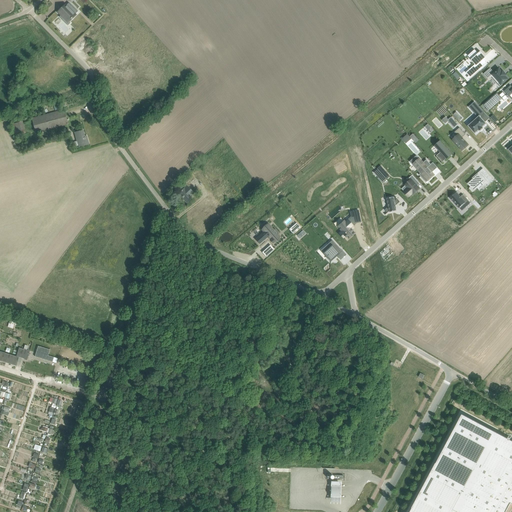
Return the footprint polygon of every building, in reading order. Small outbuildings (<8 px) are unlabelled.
[(72,12),(66,5),(58,12),(61,15),(62,14),(69,21),(71,19),(72,19),(71,18),(77,13),(74,10),(72,12)] [(469,76),(467,77),(469,79),(487,63),(483,59),(486,57),(485,57),(480,51),(478,53),(475,50),(468,56),(471,59),(472,60),(472,59),(476,65),(471,70),(474,74),(470,77),(469,76)] [(490,68),(484,74),(488,79),(490,77),(491,76),(494,79),(497,83),(499,81),(501,84),(502,84),(507,79),(505,76),(505,75),(502,72),(501,72),(499,69),(494,73),(490,68)] [(497,94),(484,105),(489,110),(501,99),(497,94)] [(469,126),(468,126),(469,126),(475,133),(478,130),(479,130),(479,131),(479,130),(482,128),(483,127),(482,127),(485,124),(486,123),(485,123),(485,122),(489,119),(489,118),(475,102),(474,102),(469,107),(476,115),(477,116),(477,115),(479,117),(476,119),(475,119),(475,118),(474,118),(471,121),(471,122),(472,123),(469,126)] [(36,133),(68,124),(64,110),(32,119),(36,133)] [(448,120),(447,120),(448,121),(454,128),(458,124),(451,117),(448,120)] [(22,121),(11,124),(14,136),(26,133),(22,121)] [(457,136),(452,140),(462,151),(468,145),(464,141),(465,140),(463,139),(462,138),(465,134),(459,128),(454,132),(457,136)] [(77,141),(73,142),(75,146),(79,145),(79,147),(89,144),(87,139),(87,136),(86,136),(85,136),(83,130),(74,132),(74,133),(76,132),(77,136),(75,136),(77,141)] [(410,137),(412,139),(416,143),(419,140),(413,134),(410,137)] [(434,146),(440,152),(436,156),(442,162),(446,159),(447,160),(447,159),(446,159),(452,154),(453,154),(440,140),(440,141),(435,146),(434,146)] [(412,162),(421,173),(420,173),(419,175),(422,179),(425,177),(428,180),(433,176),(434,177),(434,176),(434,175),(432,172),(428,168),(431,165),(431,164),(426,160),(423,163),(419,159),(414,163),(412,162)] [(386,178),(381,173),(378,170),(374,173),(382,182),(385,180),(385,179),(386,178)] [(473,179),(467,184),(470,187),(469,188),(472,192),(477,188),(477,187),(481,183),(484,187),(487,184),(488,185),(493,180),(487,173),(482,178),(478,173),(474,176),(475,177),(474,179),(473,178),(473,179)] [(404,192),(408,197),(412,193),(413,194),(420,189),(417,186),(413,182),(416,179),(412,175),(409,178),(410,180),(405,185),(408,188),(404,192)] [(186,186),(179,193),(183,197),(182,198),(187,203),(190,199),(189,198),(194,193),(186,186)] [(457,192),(450,198),(459,208),(458,208),(459,208),(463,204),(466,208),(471,203),(463,194),(463,195),(462,197),(461,196),(460,197),(457,192)] [(388,207),(384,210),(387,213),(389,211),(389,212),(397,211),(396,208),(396,205),(400,202),(395,197),(394,198),(394,197),(387,198),(387,199),(388,207)] [(344,221),(338,226),(341,231),(345,235),(344,236),(344,237),(345,237),(346,236),(348,239),(355,233),(350,228),(350,227),(355,223),(354,217),(359,216),(358,210),(350,212),(351,216),(351,217),(345,223),(345,222),(344,221)] [(264,231),(255,239),(259,244),(269,236),(270,238),(269,239),(272,241),(273,241),(274,242),(279,238),(277,235),(278,234),(274,229),(273,231),(268,225),(263,229),(264,231)] [(329,248),(323,253),(325,255),(331,261),(337,256),(340,253),(342,251),(341,250),(332,240),(327,244),(330,247),(329,247),(329,248)] [(54,357),(52,356),(48,355),(50,349),(38,346),(35,356),(52,362),(54,357)] [(24,359),(27,360),(30,351),(19,347),(16,356),(0,351),(0,360),(16,366),(17,363),(20,364),(21,358),(24,359)] [(0,409),(0,412),(8,415),(10,408),(2,405),(0,409)] [(511,511),(511,440),(462,414),(410,511),(511,511)] [(42,425),(41,429),(53,434),(55,430),(42,425)] [(38,478),(26,474),(24,479),(36,483),(38,478)] [(342,479),(334,479),(331,478),(331,483),(331,494),(331,499),(341,499),(342,494),(342,483),(342,479)]
